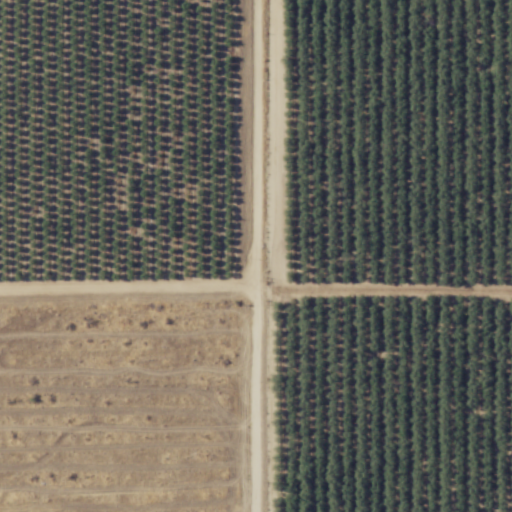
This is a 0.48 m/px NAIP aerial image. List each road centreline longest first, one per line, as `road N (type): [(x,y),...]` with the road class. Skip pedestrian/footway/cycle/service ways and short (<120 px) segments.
road 1 (track): [(0,288),(259,287)]
road 2 (track): [(259,287),(511,286)]
